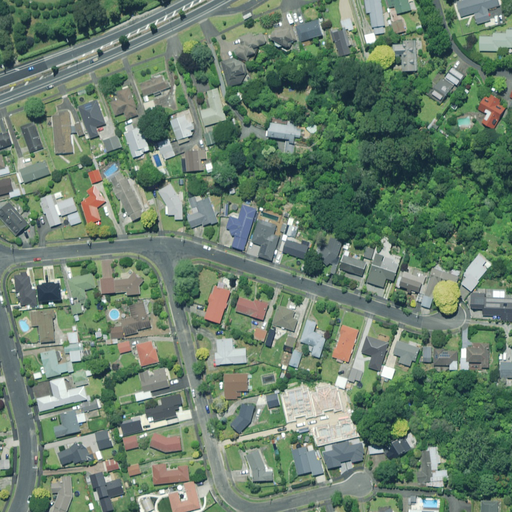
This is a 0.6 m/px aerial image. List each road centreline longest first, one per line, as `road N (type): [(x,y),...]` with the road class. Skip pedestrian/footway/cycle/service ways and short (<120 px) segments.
road 1 (residential): [(162,245),(222,483),(233,500),(262,508),(360,485)]
road 2 (residential): [(162,245),(411,319),(455,317)]
road 3 (secondary): [(220,0),(0,97)]
road 4 (secondary): [(0,80),(190,0)]
road 5 (residential): [(0,321),(27,440),(26,487),(16,511)]
road 6 (residential): [(0,258),(162,245)]
